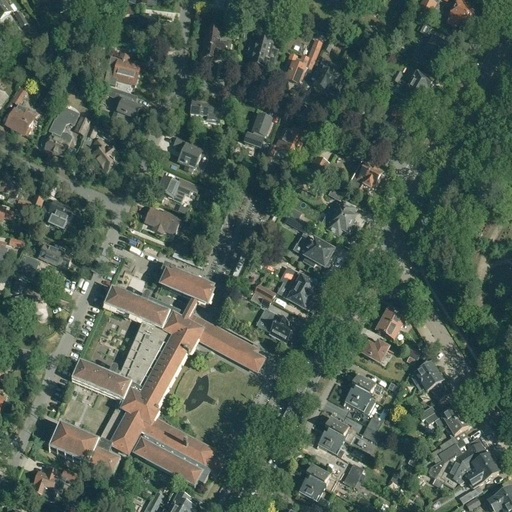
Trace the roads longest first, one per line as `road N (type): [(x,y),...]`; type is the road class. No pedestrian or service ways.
road 1 (primary): [(239,511),(380,254)]
road 2 (residential): [(423,180),(255,93),(175,81)]
road 3 (residential): [(511,449),(396,265),(380,254)]
road 4 (primary): [(423,180),(511,24)]
road 5 (residential): [(57,361),(123,209)]
road 6 (residential): [(0,493),(57,361)]
road 7 (residential): [(123,209),(175,81)]
road 8 (residential): [(123,209),(0,152)]
